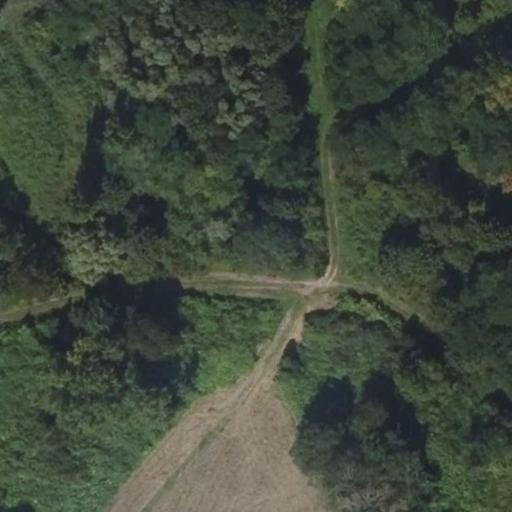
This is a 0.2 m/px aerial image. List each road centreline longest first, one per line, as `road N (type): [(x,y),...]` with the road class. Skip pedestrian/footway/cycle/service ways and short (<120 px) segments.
road 1 (track): [(0,325),(146,288),(244,281),(322,291)]
road 2 (track): [(322,291),(333,260),(303,0)]
road 3 (track): [(322,291),(149,511)]
road 4 (track): [(322,291),(385,306),(511,407)]
road 5 (track): [(462,0),(437,74),(397,97),(310,83)]
